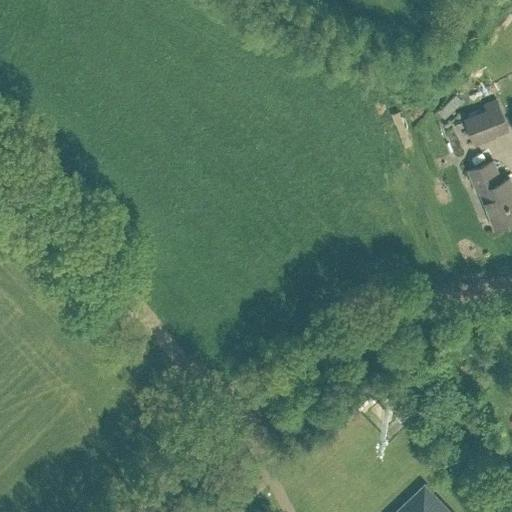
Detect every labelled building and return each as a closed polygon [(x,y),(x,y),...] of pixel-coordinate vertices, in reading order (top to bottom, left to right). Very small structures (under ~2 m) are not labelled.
[(443,80),(425,85),(429,100),(448,94),(443,80)] [(456,92),(449,99),(456,107),(463,99),(456,92)] [(466,116),(476,142),(498,134),(498,132),(510,128),(499,97),(485,102),(487,108),(466,116)] [(494,159),(493,159),(470,168),(469,168),(477,189),(480,188),(495,226),(511,219),(511,181),(510,176),(502,180),(494,159)] [(453,511),(426,483),(395,511),(453,511)]
